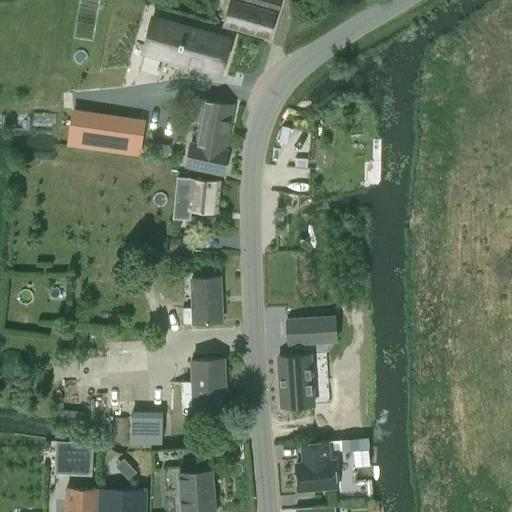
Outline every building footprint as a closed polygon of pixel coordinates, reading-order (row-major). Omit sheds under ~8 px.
[(230,0),(223,23),(270,37),(281,0),(230,0)] [(155,17),(145,51),(222,73),(232,39),(155,17)] [(191,141),(187,164),(224,172),(228,149),(225,149),(235,101),(207,97),(196,142),(191,141)] [(140,152),(144,121),(73,111),(69,142),(140,152)] [(168,156),(170,144),(148,141),(146,153),(168,156)] [(177,176),(173,216),(190,218),(191,208),(216,210),(219,180),(177,176)] [(173,233),(172,250),(188,252),(189,235),(173,233)] [(194,320),(222,319),(220,275),(192,277),(193,305),(183,306),(183,321),(194,320)] [(288,343),(337,341),(336,315),(286,317),(288,343)] [(312,354),(280,356),(283,406),(315,404),(312,354)] [(224,357),(192,358),(194,407),(227,406),(224,357)] [(130,442),(162,442),(163,411),(131,410),(130,442)] [(343,448),(347,448),(368,446),(367,436),(346,438),(342,438),(343,448)] [(94,441),(84,440),(56,439),(56,440),(54,473),(65,473),(68,468),(93,469),(94,441)] [(304,462),(297,462),(299,491),(338,488),(336,460),(331,460),(329,441),(303,442),(304,462)] [(233,453),(243,452),(242,444),(233,445),(233,453)] [(182,511),(214,511),(212,469),(180,471),(182,511)] [(105,511),(106,487),(66,486),(65,511),(105,511)] [(145,511),(146,488),(106,487),(105,511),(145,511)]
